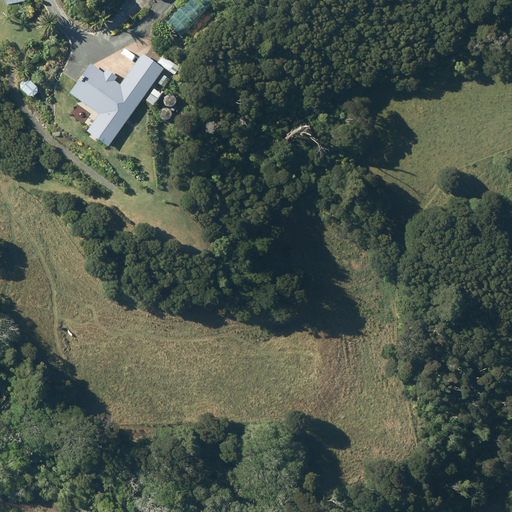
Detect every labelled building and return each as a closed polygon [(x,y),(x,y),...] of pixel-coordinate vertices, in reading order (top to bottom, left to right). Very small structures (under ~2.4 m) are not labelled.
[(211,3),(207,0),(186,0),(168,21),(183,34),(211,3)] [(157,59),(172,73),(178,67),(163,53),(157,59)] [(86,132),(105,145),(158,68),(137,54),(116,85),(91,67),(70,97),(98,115),(86,132)] [(142,100),(150,106),(170,76),(162,71),(142,100)] [(36,89),(25,77),(16,85),(27,97),(36,89)]
